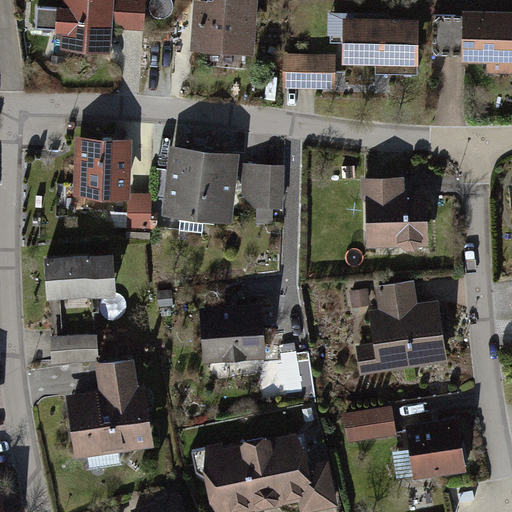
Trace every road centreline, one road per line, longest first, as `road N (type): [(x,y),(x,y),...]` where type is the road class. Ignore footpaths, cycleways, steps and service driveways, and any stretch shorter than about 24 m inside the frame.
road 1 (residential): [(40,511),(9,349),(15,109),(296,118),(475,134)]
road 2 (residential): [(511,475),(489,378),(475,134)]
